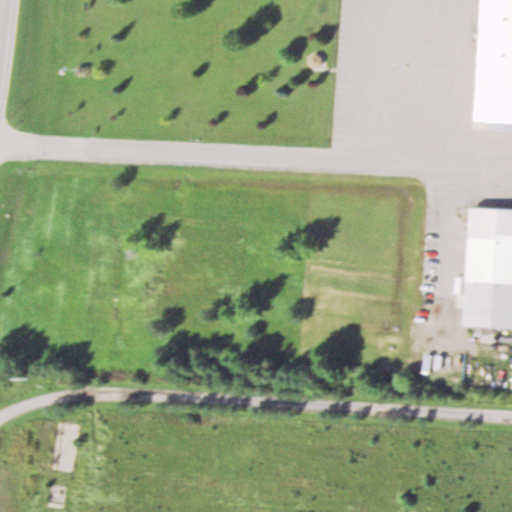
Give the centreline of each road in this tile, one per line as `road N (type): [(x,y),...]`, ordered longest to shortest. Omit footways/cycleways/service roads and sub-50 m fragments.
road 1 (residential): [(0,419),(30,402),(114,393),(511,414)]
road 2 (residential): [(511,175),(0,146)]
